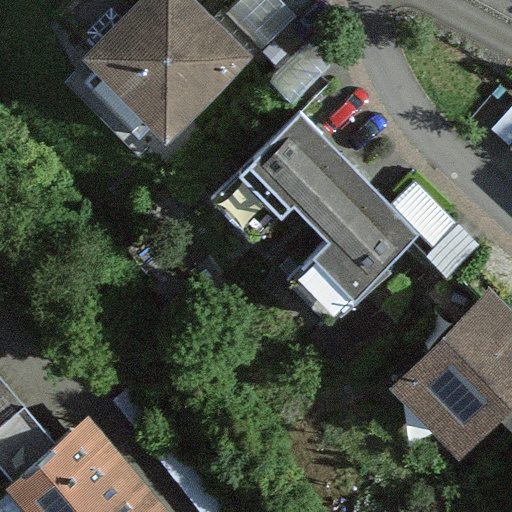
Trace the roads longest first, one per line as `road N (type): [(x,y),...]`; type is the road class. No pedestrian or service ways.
road 1 (residential): [(181,511),(0,266)]
road 2 (residential): [(370,0),(396,92),(426,134),(511,211)]
